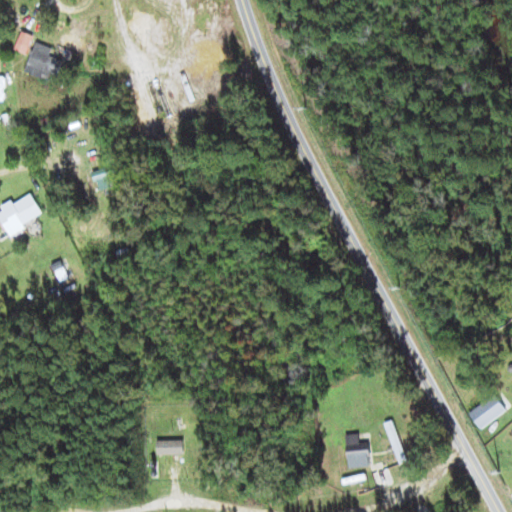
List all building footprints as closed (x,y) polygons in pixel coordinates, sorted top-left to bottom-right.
[(34,35),(23,30),(16,49),(27,53),(34,35)] [(49,80),(59,49),(35,42),(26,72),(49,80)] [(0,216),(10,234),(45,215),(32,193),(14,203),(13,201),(0,208),(0,216)] [(507,409),(495,394),(470,413),(482,429),(507,409)] [(351,468),(372,465),(369,441),(354,443),(353,436),(346,437),(351,468)]
